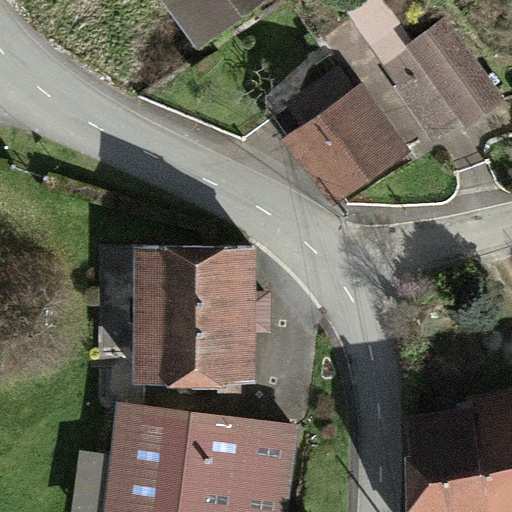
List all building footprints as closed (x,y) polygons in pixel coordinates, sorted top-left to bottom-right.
[(143,0),(181,57),(266,2),(264,0),(143,0)] [(387,0),(376,0),(352,16),(437,144),(467,124),(410,47),(416,43),(387,0)] [(416,43),(410,47),(467,124),(471,131),(510,103),(449,19),(416,43)] [(320,119),(294,137),(339,204),(412,159),(362,83),(350,64),(305,97),(320,119)] [(248,263),(136,263),(136,380),(135,396),(187,394),(187,403),(235,403),(234,393),(248,394),(249,340),(266,341),(267,301),(248,300),(248,263)] [(284,511),(293,429),(122,410),(114,485),(111,511),(284,511)] [(466,414),(404,427),(408,511),(511,511),(511,417),(469,425),(466,414)] [(85,482),(81,511),(111,511),(114,485),(85,482)]
